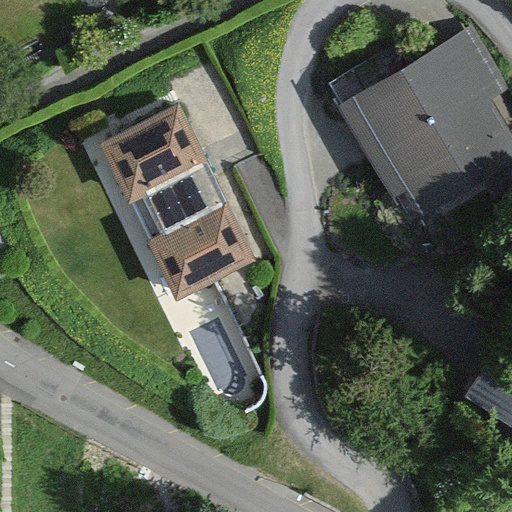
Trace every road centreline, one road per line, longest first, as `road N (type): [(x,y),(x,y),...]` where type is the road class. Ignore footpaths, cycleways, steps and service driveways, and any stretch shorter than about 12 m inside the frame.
road 1 (residential): [(401,511),(294,404),(305,270),(294,122),(302,24),(337,0)]
road 2 (residential): [(0,360),(269,511)]
